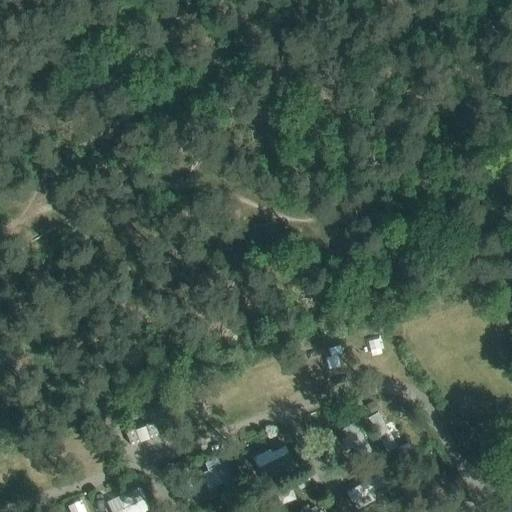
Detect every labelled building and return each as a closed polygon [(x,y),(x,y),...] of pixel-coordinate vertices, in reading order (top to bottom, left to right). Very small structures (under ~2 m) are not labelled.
[(465,276),(449,281),(467,331),(483,325),(465,276)] [(126,433),(131,447),(134,448),(139,446),(140,443),(149,439),(152,441),(158,439),(159,436),(154,422),(151,421),(146,423),(145,426),(136,429),(133,428),(127,430),(126,433)] [(355,423),(342,430),(346,437),(352,447),(361,462),(373,455),(355,423)] [(223,451),(210,458),(211,461),(221,482),(225,490),(239,484),(223,451)] [(258,468),(258,469),(264,482),(295,466),(288,453),(258,468)] [(346,462),(337,468),(342,477),(352,471),(346,462)] [(256,476),(247,480),(251,489),(260,485),(256,476)] [(429,498),(423,502),(430,511),(434,511),(462,493),(453,481),(449,484),(429,498)] [(221,493),(220,501),(228,502),(228,493),(221,493)] [(407,495),(399,497),(402,509),(411,507),(407,495)] [(242,496),(234,500),(239,508),(247,503),(242,496)] [(262,496),(261,506),(267,506),(271,502),(271,497),(262,496)] [(143,499),(116,511),(144,511),(149,510),(143,499)] [(86,511),(82,501),(68,507),(70,511),(86,511)]
